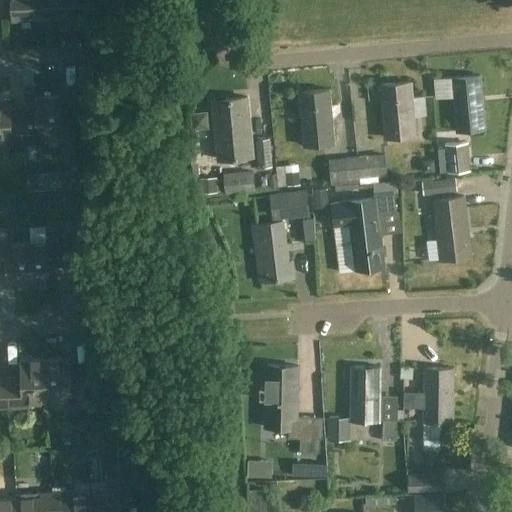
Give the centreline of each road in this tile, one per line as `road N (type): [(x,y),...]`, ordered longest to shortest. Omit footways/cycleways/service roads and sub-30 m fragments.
road 1 (residential): [(511,42),(265,64),(239,57),(222,41),(217,0)]
road 2 (residential): [(484,511),(505,305)]
road 3 (residential): [(311,315),(505,305)]
